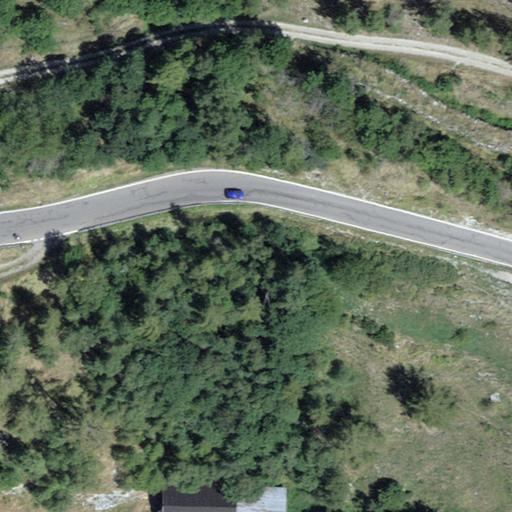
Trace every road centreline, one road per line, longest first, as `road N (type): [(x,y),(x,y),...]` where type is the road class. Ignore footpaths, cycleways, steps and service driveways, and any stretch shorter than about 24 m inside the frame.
road 1 (tertiary): [(0,229),(192,187),(239,185),(511,251)]
road 2 (track): [(0,75),(227,25),(406,44),(511,68)]
